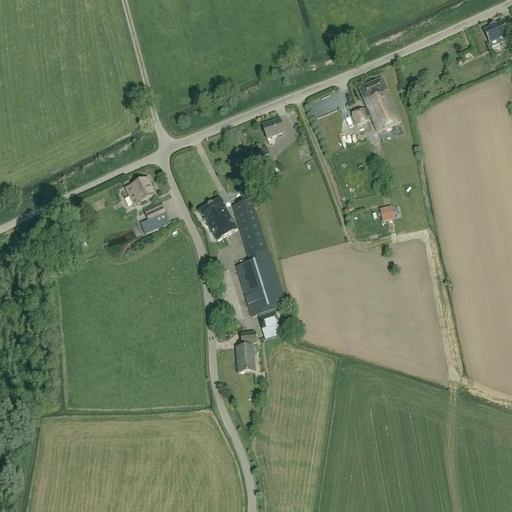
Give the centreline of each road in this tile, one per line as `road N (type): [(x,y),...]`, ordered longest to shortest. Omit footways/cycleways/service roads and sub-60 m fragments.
road 1 (unclassified): [(159,154),(511,3)]
road 2 (unclassified): [(251,511),(240,449),(217,396),(200,251),(159,154)]
road 3 (track): [(511,399),(453,376),(426,239),(392,241)]
road 4 (track): [(295,97),(352,243),(392,241)]
road 5 (unclassified): [(0,229),(159,154)]
